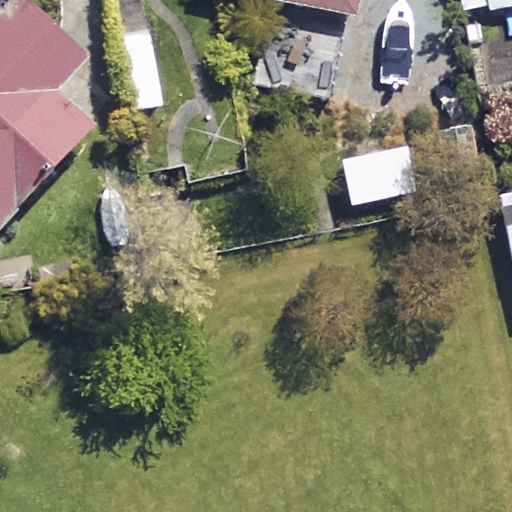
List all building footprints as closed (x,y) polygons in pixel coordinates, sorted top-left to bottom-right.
[(228,0),(341,22),(344,0),(228,0)] [(511,6),(511,0),(457,0),(460,16),(511,6)] [(0,25),(0,219),(80,132),(40,96),(71,61),(14,10),(0,25)] [(333,50),(260,36),(250,88),(323,102),(333,50)] [(511,195),(495,199),(511,290),(511,195)]
